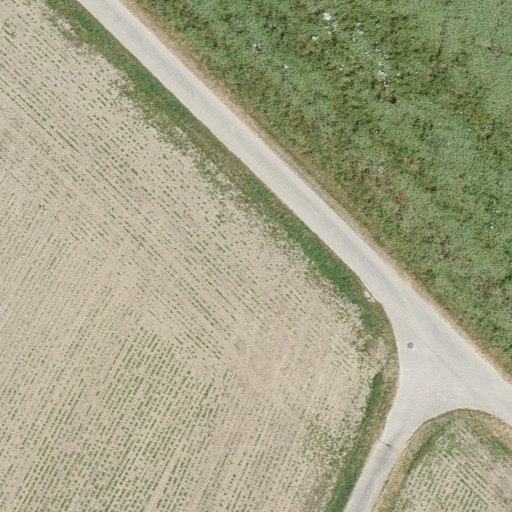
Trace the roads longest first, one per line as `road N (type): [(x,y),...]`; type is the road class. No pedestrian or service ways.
road 1 (unclassified): [(511,408),(74,0)]
road 2 (track): [(379,511),(455,353)]
